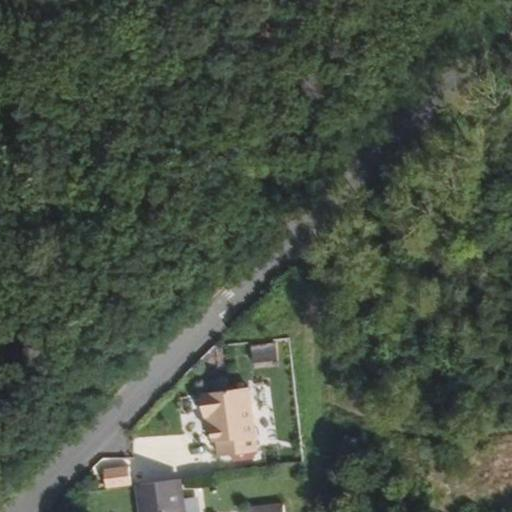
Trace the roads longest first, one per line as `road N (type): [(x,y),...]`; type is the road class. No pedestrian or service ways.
road 1 (tertiary): [(511,27),(22,511)]
road 2 (track): [(304,0),(197,74),(163,180),(104,220),(73,265),(0,313)]
